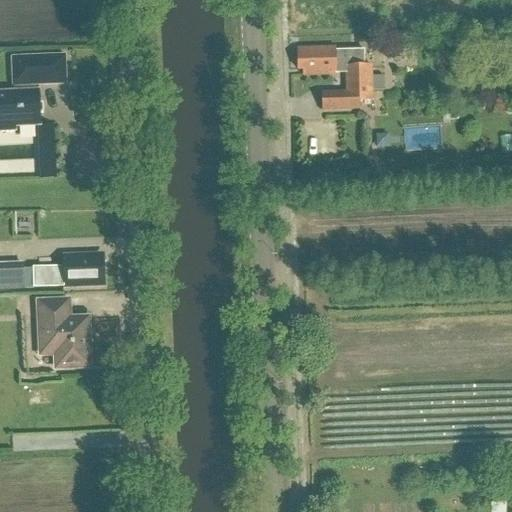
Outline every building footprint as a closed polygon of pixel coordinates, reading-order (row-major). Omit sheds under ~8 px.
[(335,49),(299,50),(299,71),(305,71),(305,77),(335,76),(335,74),(345,74),(345,94),(322,94),(322,112),(359,111),(358,102),(371,102),(371,92),(385,92),(384,77),(371,78),(370,67),(359,67),(359,51),(335,52),(335,49)] [(64,58),(12,60),(13,90),(13,93),(0,93),(0,132),(15,132),(15,128),(40,127),(38,86),(65,85),(64,58)] [(63,268),(32,269),(33,291),(64,289),(105,288),(103,261),(97,262),(97,256),(62,257),(63,268)] [(67,304),(39,305),(41,356),(59,355),(60,369),(88,368),(86,321),(68,322),(67,304)] [(70,500),(69,495),(57,495),(57,489),(41,490),(41,470),(0,471),(0,511),(70,511),(77,511),(76,499),(70,500)]
